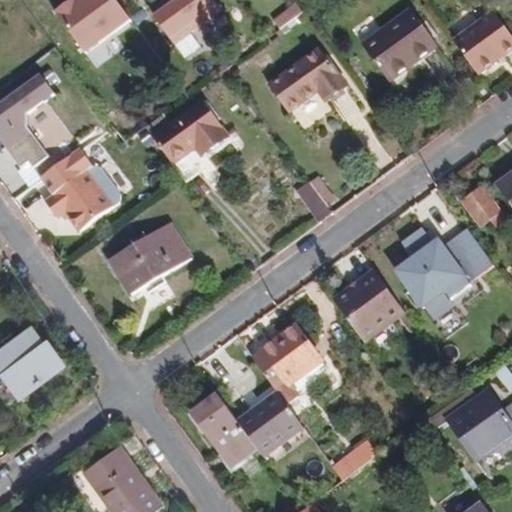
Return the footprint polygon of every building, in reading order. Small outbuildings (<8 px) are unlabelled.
[(120,0),(74,0),(58,12),(87,55),(135,23),(120,0)] [(175,0),(155,13),(176,45),(225,13),(216,0),(175,0)] [(300,0),(302,2),(308,10),(316,4),(313,0),(300,0)] [(280,31),(308,10),(302,2),(274,23),(280,31)] [(362,45),(390,84),(439,48),(411,9),(362,45)] [(454,40),(481,76),(511,52),(511,34),(495,11),(454,40)] [(327,102),(347,87),(320,50),(270,87),(288,113),(319,92),(327,102)] [(55,196),(89,171),(94,167),(70,134),(47,151),(28,125),(27,116),(56,95),(42,76),(0,107),(0,139),(22,170),(31,164),(55,196)] [(155,140),(174,166),(176,165),(194,150),(196,149),(203,158),(229,138),(202,105),(155,140)] [(194,150),(176,165),(189,182),(208,168),(194,150)] [(116,208),(89,171),(55,196),(46,202),(58,219),(67,213),(81,233),(116,208)] [(310,182),(329,208),(337,202),(318,176),(310,182)] [(511,177),(499,187),(511,204),(511,177)] [(321,224),(334,215),(329,208),(310,182),(297,191),(321,224)] [(464,203),(482,228),(492,221),(498,228),(507,221),(483,189),(464,203)] [(110,262),(131,297),(194,260),(172,224),(110,262)] [(495,267),(469,231),(445,248),(440,252),(435,246),(424,231),(403,245),(415,261),(398,274),(424,310),(447,294),(453,302),(473,287),(471,285),(495,267)] [(435,246),(440,252),(445,248),(440,242),(435,246)] [(335,301),(366,344),(407,315),(375,272),(359,283),(362,288),(355,293),(351,289),(335,301)] [(351,289),(355,293),(362,288),(359,283),(351,289)] [(252,358),(274,387),(283,380),(289,388),(324,363),(297,327),(252,358)] [(0,354),(0,369),(21,399),(62,370),(34,330),(0,354)] [(332,375),(324,363),(289,388),(297,400),(332,375)] [(511,394),(511,376),(503,383),(511,394)] [(448,423),(477,464),(511,438),(511,406),(503,412),(489,392),(479,400),(473,392),(432,421),(439,430),(448,423)] [(258,450),(265,460),(305,431),(278,394),(238,424),(258,450)] [(203,428),(233,469),(258,450),(238,424),(220,399),(206,408),(214,420),(203,428)] [(195,417),(203,428),(214,420),(206,408),(195,417)] [(333,469),(343,483),(379,457),(369,443),(333,469)] [(93,486),(112,511),(158,511),(165,507),(149,487),(145,489),(138,480),(142,477),(121,447),(98,464),(107,476),(93,486)] [(93,486),(107,476),(98,464),(85,474),(93,486)] [(138,480),(145,489),(149,487),(142,477),(138,480)] [(488,511),(482,503),(469,511),(488,511)]
